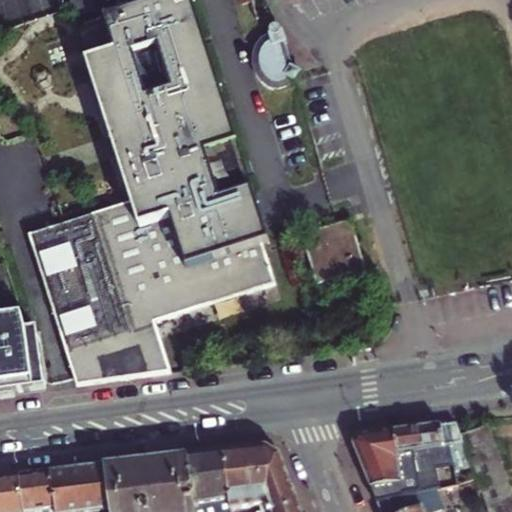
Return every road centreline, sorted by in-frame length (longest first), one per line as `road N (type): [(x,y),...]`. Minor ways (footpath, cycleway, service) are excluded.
road 1 (primary): [(0,451),(304,412)]
road 2 (primary): [(294,383),(0,423)]
road 3 (primary): [(511,354),(294,383)]
road 4 (primary): [(304,412),(511,381)]
